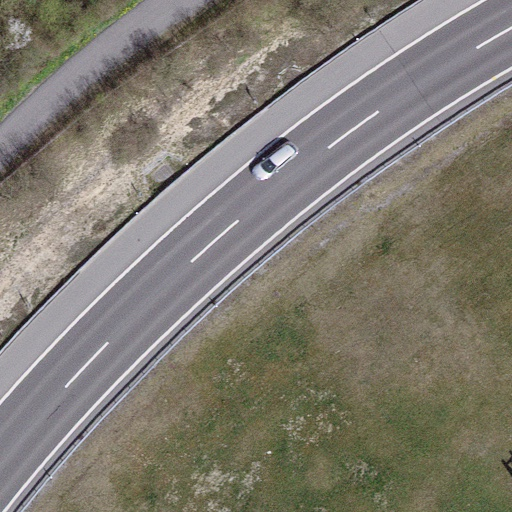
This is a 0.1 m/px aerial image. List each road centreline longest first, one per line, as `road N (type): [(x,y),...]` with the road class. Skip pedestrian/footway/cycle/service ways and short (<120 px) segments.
road 1 (motorway): [(511,27),(353,128),(255,205),(162,285),(0,460)]
road 2 (track): [(172,0),(66,76),(0,148)]
